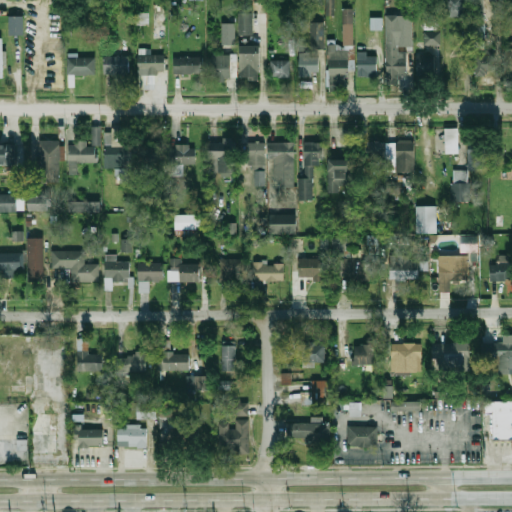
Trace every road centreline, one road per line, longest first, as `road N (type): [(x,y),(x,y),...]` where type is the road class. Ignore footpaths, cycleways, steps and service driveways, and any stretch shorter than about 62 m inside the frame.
road 1 (secondary): [(0,503),(511,496)]
road 2 (residential): [(0,316),(511,312)]
road 3 (secondary): [(511,475),(0,479)]
road 4 (residential): [(0,108),(511,106)]
road 5 (residential): [(271,511),(270,311)]
